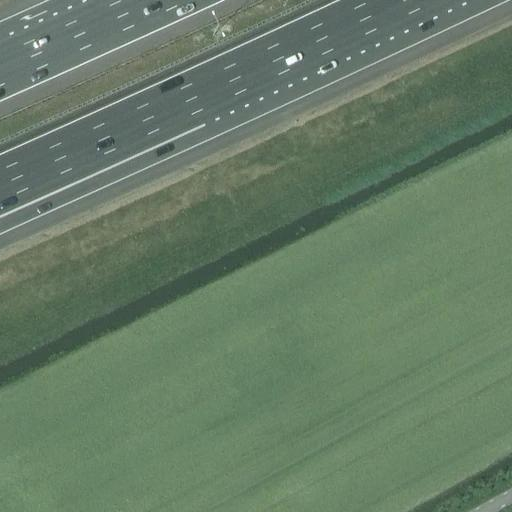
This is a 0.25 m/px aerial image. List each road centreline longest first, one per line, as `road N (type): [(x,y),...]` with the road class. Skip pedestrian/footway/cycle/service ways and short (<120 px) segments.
road 1 (motorway): [(180,106),(406,0)]
road 2 (motorway): [(0,228),(68,196),(180,106)]
road 3 (motorway): [(0,187),(180,106)]
road 4 (motorway): [(158,0),(0,71)]
